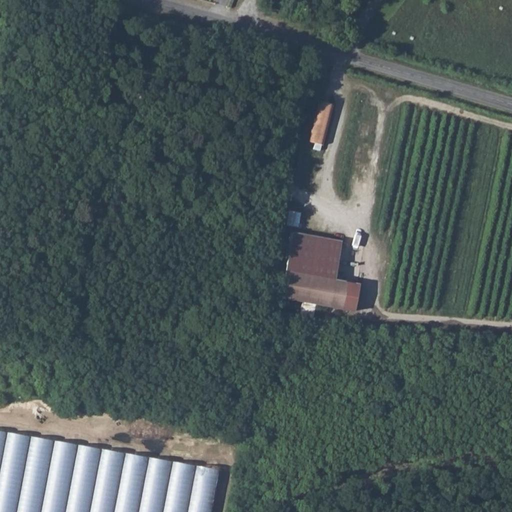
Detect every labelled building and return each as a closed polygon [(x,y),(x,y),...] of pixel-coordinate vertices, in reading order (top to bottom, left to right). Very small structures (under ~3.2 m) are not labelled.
[(340,0),(337,5),(330,15),(340,22),(350,8),(351,0),(350,0),(340,0)] [(330,104),(315,101),(306,142),(321,145),(330,104)] [(289,232),(276,297),(329,307),(333,286),(330,286),(331,280),(338,241),(289,232)] [(331,280),(330,286),(333,286),(329,307),(350,311),(355,284),(331,280)] [(207,511),(214,470),(0,433),(0,511),(207,511)]
